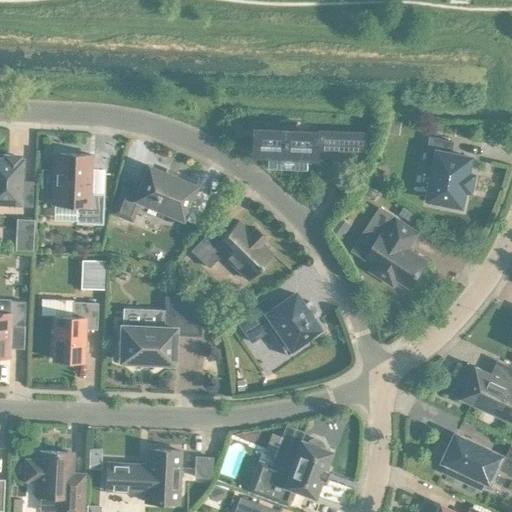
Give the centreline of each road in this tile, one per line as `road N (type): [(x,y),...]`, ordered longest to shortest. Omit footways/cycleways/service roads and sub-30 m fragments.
road 1 (residential): [(0,111),(163,126),(227,155),(305,223),(350,295),(382,379)]
road 2 (residential): [(0,406),(231,413),(305,404),(382,379)]
road 3 (residential): [(382,379),(447,328),(511,229)]
road 4 (residential): [(382,379),(368,511)]
